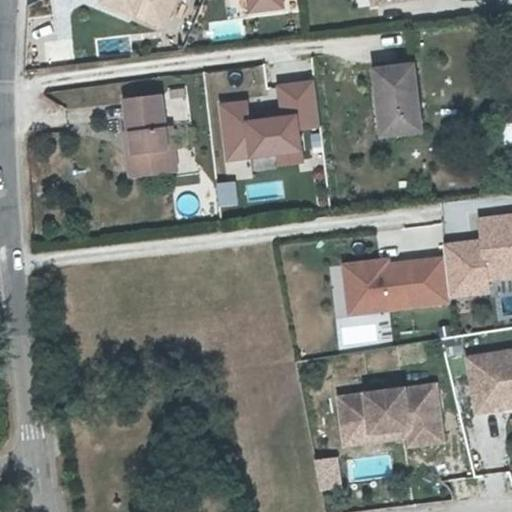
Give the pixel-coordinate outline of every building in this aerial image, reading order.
[(140,1),(168,13),(172,0),(112,0),(136,10),(140,1)] [(282,0),(245,0),(247,10),(283,4),(282,0)] [(140,1),(136,10),(164,22),(168,13),(140,1)] [(407,58),(368,63),(375,130),(414,127),(407,58)] [(252,94),(220,99),(229,153),(258,149),(261,163),(305,156),(301,130),(321,126),(313,75),(280,80),(283,102),(254,107),(252,94)] [(136,147),(129,149),(131,170),(178,165),(176,144),(168,145),(165,123),(162,93),(126,97),(130,128),(135,127),(136,147)] [(174,123),(165,123),(168,145),(176,144),(174,123)] [(126,129),(129,149),(136,147),(135,127),(130,128),(126,129)] [(214,202),(236,204),(237,180),(215,179),(214,202)] [(444,242),(446,254),(451,299),(496,296),(494,280),(511,278),(511,212),(481,216),(484,238),(444,242)] [(451,299),(446,254),(393,260),(392,254),(345,260),(350,316),(451,302),(451,299)] [(511,399),(511,350),(470,357),(478,410),(504,406),(503,401),(511,399)] [(436,383),(368,392),(369,404),(343,407),(347,442),(375,438),(374,431),(410,427),(412,442),(443,438),(436,383)] [(368,392),(341,395),(343,407),(369,404),(368,392)] [(374,431),(375,438),(411,434),(410,427),(374,431)]
